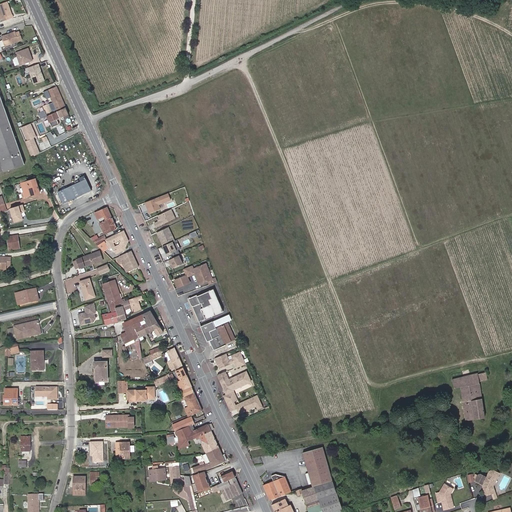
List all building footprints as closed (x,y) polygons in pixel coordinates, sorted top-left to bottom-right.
[(7,1),(0,3),(0,11),(2,16),(3,21),(13,18),(7,1)] [(1,37),(5,46),(22,40),(19,32),(16,33),(15,32),(7,35),(5,35),(1,37)] [(28,49),(15,53),(20,65),(32,61),(28,49)] [(28,68),(34,84),(44,81),(38,64),(28,68)] [(66,107),(56,86),(45,91),(48,98),(51,96),(54,103),(57,111),(66,107)] [(24,164),(0,95),(0,172),(4,171),(24,164)] [(53,113),(48,104),(43,106),(47,115),(53,113)] [(69,114),(66,107),(57,111),(54,112),(53,113),(47,115),(50,122),(52,127),(59,124),(57,119),(60,118),(69,114)] [(35,137),(30,124),(23,126),(29,140),(32,138),(35,137)] [(38,154),(32,138),(29,140),(28,140),(25,141),(31,156),(34,155),(34,156),(38,154)] [(40,192),(36,179),(21,183),(24,193),(25,197),(40,192)] [(63,204),(92,191),(86,179),(57,192),(63,204)] [(147,203),(151,213),(162,209),(160,205),(172,200),(170,194),(147,203)] [(20,213),(24,212),(23,205),(10,208),(14,222),(22,220),(20,213)] [(99,224),(104,234),(116,229),(112,218),(107,207),(95,213),(97,219),(104,216),(106,220),(99,224)] [(159,216),(163,225),(177,219),(172,210),(159,216)] [(169,228),(158,233),(164,246),(173,242),(175,241),(169,228)] [(108,246),(109,247),(109,249),(111,248),(113,247),(114,249),(116,254),(124,250),(125,248),(123,243),(129,241),(123,230),(106,239),(105,239),(105,240),(106,242),(106,243),(108,246)] [(105,239),(106,239),(104,235),(98,238),(93,241),(96,244),(105,239)] [(19,249),(17,236),(8,237),(7,238),(9,250),(19,249)] [(103,251),(109,247),(108,246),(104,241),(98,246),(103,251)] [(177,251),(173,242),(164,246),(163,246),(167,256),(177,251)] [(80,268),(102,260),(99,251),(76,259),(77,261),(79,266),(80,268)] [(126,272),(138,267),(131,251),(116,258),(119,264),(122,262),(126,272)] [(179,255),(169,260),(173,268),(183,264),(179,255)] [(10,266),(10,258),(6,258),(6,260),(0,259),(0,270),(6,271),(6,265),(10,266)] [(212,279),(206,264),(193,269),(192,266),(184,269),(186,275),(174,280),(177,288),(190,282),(187,277),(195,274),(199,285),(208,281),(210,284),(217,282),(215,278),(212,279)] [(100,274),(109,270),(107,265),(97,269),(100,274)] [(95,297),(89,279),(80,281),(85,300),(95,297)] [(119,300),(117,294),(119,294),(115,280),(103,285),(112,311),(116,310),(114,306),(120,304),(120,303),(119,300)] [(223,311),(214,289),(197,296),(196,295),(188,298),(191,305),(192,306),(199,322),(223,311)] [(38,300),(36,290),(26,292),(26,294),(16,296),(18,305),(38,300)] [(141,308),(138,301),(143,299),(141,296),(137,297),(128,300),(131,308),(132,312),(141,308)] [(125,314),(124,311),(131,308),(128,300),(125,301),(121,302),(121,306),(115,307),(117,312),(115,312),(118,322),(127,319),(125,315),(125,314)] [(94,303),(85,306),(85,311),(87,310),(87,312),(86,313),(78,314),(80,324),(93,322),(95,318),(94,314),(96,312),(94,303)] [(143,324),(155,318),(150,311),(143,315),(123,324),(126,332),(121,334),(124,340),(138,333),(137,327),(143,324)] [(111,322),(111,323),(118,322),(115,312),(109,314),(102,315),(105,324),(111,322)] [(235,339),(227,323),(216,328),(215,326),(231,319),(229,315),(213,321),(200,326),(207,341),(209,340),(214,350),(225,345),(225,344),(235,339)] [(155,318),(143,324),(147,333),(154,330),(158,335),(163,332),(155,318)] [(41,334),(38,322),(14,327),(17,339),(41,334)] [(147,333),(143,324),(137,327),(138,333),(139,340),(143,338),(142,336),(147,333)] [(139,340),(138,333),(124,340),(126,345),(134,342),(136,349),(140,348),(139,340)] [(19,352),(17,344),(5,347),(5,356),(10,356),(11,354),(19,352)] [(150,355),(161,350),(162,350),(160,347),(149,352),(150,355)] [(183,367),(174,348),(167,351),(167,352),(171,360),(168,362),(167,362),(171,370),(175,368),(176,370),(183,367)] [(163,354),(161,350),(150,355),(149,355),(151,360),(163,354)] [(219,369),(234,362),(236,368),(245,364),(240,351),(231,355),(232,359),(229,360),(226,353),(215,358),(219,369)] [(44,371),(43,352),(31,352),(32,371),(44,371)] [(107,380),(107,362),(96,362),(94,362),(94,367),(96,367),(97,380),(107,380)] [(187,377),(183,367),(176,370),(180,381),(187,377)] [(233,390),(251,382),(246,371),(229,379),(225,371),(217,375),(226,394),(223,395),(230,412),(236,409),(239,414),(256,407),(257,409),(263,407),(257,395),(236,405),(234,401),(238,400),(234,391),(233,390)] [(484,418),(479,381),(488,379),(486,372),(478,374),(477,373),(452,379),(454,388),(460,387),(466,421),(484,418)] [(160,384),(169,380),(166,375),(158,379),(160,384)] [(194,393),(187,377),(180,381),(178,382),(183,395),(180,396),(181,398),(184,397),(194,393)] [(253,381),(240,387),(242,390),(254,385),(253,381)] [(57,400),(57,387),(35,387),(36,396),(48,396),(50,396),(50,400),(57,400)] [(155,398),(154,387),(146,387),(146,389),(127,390),(128,401),(147,400),(147,398),(155,398)] [(17,405),(16,398),(17,398),(17,397),(18,389),(5,389),(5,396),(4,397),(4,405),(17,405)] [(202,411),(194,393),(184,397),(181,398),(182,400),(185,399),(189,407),(185,408),(188,415),(192,413),(192,415),(202,411)] [(134,427),(134,417),(128,417),(128,415),(110,415),(110,419),(106,419),(106,428),(129,427),(134,427)] [(194,424),(191,417),(186,419),(184,420),(187,427),(192,425),(194,424)] [(187,427),(184,420),(173,425),(176,432),(187,427)] [(188,441),(194,439),(196,438),(211,431),(208,424),(194,430),(192,425),(187,427),(176,432),(178,437),(178,442),(178,449),(189,445),(188,441)] [(219,448),(211,431),(196,438),(197,440),(201,438),(203,442),(201,442),(206,453),(219,448)] [(178,442),(178,437),(174,437),(173,434),(167,435),(168,443),(171,443),(174,442),(176,442),(178,442)] [(30,452),(30,437),(21,437),(21,452),(23,452),(23,454),(29,454),(29,451),(30,452)] [(130,458),(129,442),(120,442),(120,458),(130,458)] [(332,481),(322,447),(303,452),(308,473),(312,484),(312,487),(332,481)] [(219,448),(206,453),(210,462),(211,462),(213,461),(213,459),(222,455),(219,448)] [(200,465),(192,467),(194,473),(212,467),(225,461),(225,460),(227,459),(224,454),(222,455),(213,459),(213,461),(211,462),(210,462),(204,464),(204,463),(200,465)] [(166,479),(164,468),(158,469),(149,470),(150,480),(157,479),(158,480),(166,479)] [(493,486),(499,473),(493,470),(489,471),(486,477),(480,474),(478,475),(475,480),(482,484),(484,485),(485,488),(484,491),(485,494),(487,495),(491,493),(495,492),(493,486)] [(204,471),(193,475),(198,491),(209,487),(208,485),(208,483),(209,482),(206,475),(205,475),(205,473),(204,471)] [(212,486),(214,492),(219,490),(222,489),(237,482),(233,471),(221,476),(224,481),(222,482),(212,486)] [(95,484),(95,477),(97,477),(99,476),(100,472),(90,472),(90,485),(95,485),(95,484)] [(280,496),(291,491),(284,476),(275,474),(271,476),(273,481),(263,485),(270,500),(280,496)] [(85,495),(85,477),(73,477),(73,495),(85,495)] [(323,511),(319,499),(336,493),(332,481),(312,487),(301,491),(302,494),(305,503),(308,511),(293,511),(290,505),(288,505),(285,498),(272,504),(275,511),(323,511)] [(226,500),(242,492),(237,482),(222,489),(224,495),(226,500)] [(453,507),(450,494),(453,489),(444,484),(439,492),(436,493),(438,502),(441,501),(444,509),(453,507)] [(336,511),(342,510),(336,493),(319,499),(323,511),(336,511)] [(39,511),(39,501),(43,501),(43,494),(39,494),(28,494),(28,511),(39,511)] [(433,505),(432,498),(429,499),(428,495),(418,498),(421,508),(433,505)]
